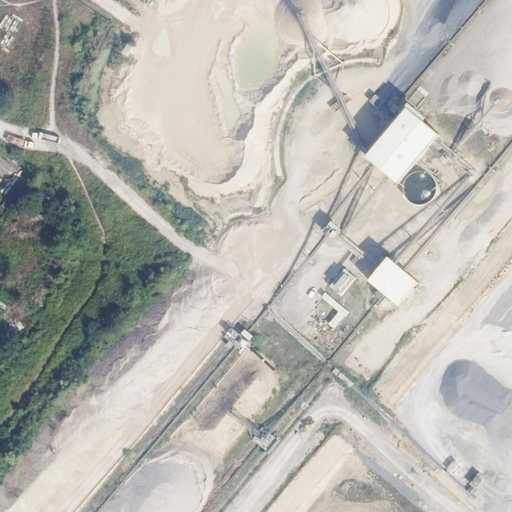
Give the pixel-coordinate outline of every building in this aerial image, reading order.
[(128,56),(132,46),(126,43),(121,54),(128,56)] [(437,134),(405,108),(364,156),(396,183),(437,134)] [(387,257),(367,280),(397,305),(416,282),(387,257)] [(332,285),(345,271),(340,266),(327,280),(332,285)] [(345,270),(333,288),(345,295),(357,277),(345,270)] [(347,318),(351,312),(326,294),(322,300),(347,318)] [(452,464),(448,471),(455,475),(459,468),(452,464)] [(476,492),(487,480),(479,474),(469,486),(476,492)]
